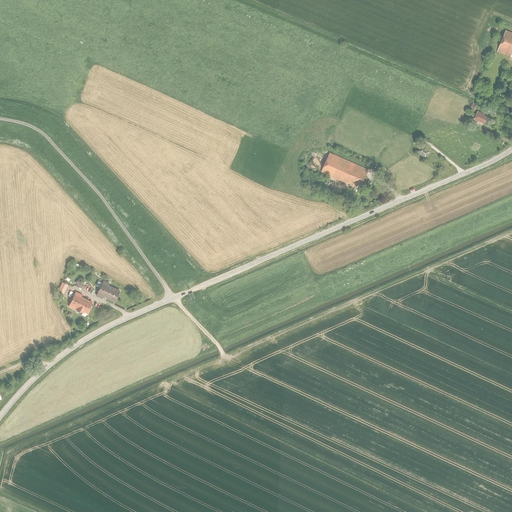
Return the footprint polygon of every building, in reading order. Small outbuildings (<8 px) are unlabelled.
[(511,32),(506,30),(497,52),(511,57),(511,32)] [(477,113),(474,121),(485,125),(488,117),(477,113)] [(416,152),(425,159),(431,153),(422,146),(416,152)] [(367,171),(327,152),(318,170),(359,188),(367,171)] [(103,280),(100,287),(118,296),(121,291),(109,285),(110,283),(103,280)] [(68,286),(63,283),(58,292),(64,295),(68,286)] [(118,296),(100,287),(96,294),(104,297),(104,295),(116,301),(118,296)] [(74,291),(67,306),(74,309),(75,307),(87,312),(92,302),(81,297),(81,295),(74,291)]
